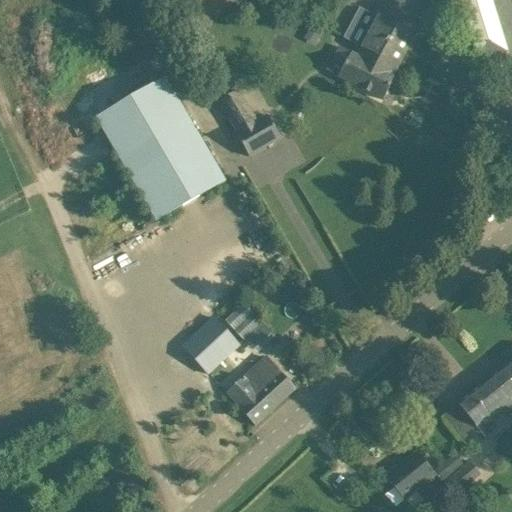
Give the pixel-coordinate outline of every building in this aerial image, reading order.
[(382,0),(358,45),(399,66),(422,22),(382,0)] [(468,25),(478,59),(506,51),(496,17),(468,25)] [(315,45),(323,31),(312,25),(304,39),(315,45)] [(399,66),(358,45),(353,54),(352,53),(337,79),(383,100),(396,74),(395,74),(399,66)] [(227,182),(166,78),(95,119),(156,223),(227,182)] [(240,91),(231,96),(219,103),(250,158),(282,140),(267,114),(257,120),(240,91)] [(254,354),(273,336),(242,303),(223,320),(254,354)] [(238,345),(215,319),(183,348),(207,374),(238,345)] [(307,369),(316,371),(323,365),(325,356),(320,349),(311,347),(303,353),(302,362),(307,369)] [(266,357),(225,394),(255,426),(296,389),(266,357)] [(511,360),(499,371),(511,388),(511,360)] [(511,388),(499,371),(458,404),(477,429),(504,407),(511,417),(511,388)] [(403,501),(436,475),(417,452),(397,469),(395,466),(386,474),(388,476),(385,478),(403,501)] [(455,455),(434,472),(442,482),(443,481),(463,464),(455,455)] [(443,481),(442,482),(455,496),(481,475),(469,461),(444,482),(443,481)]
